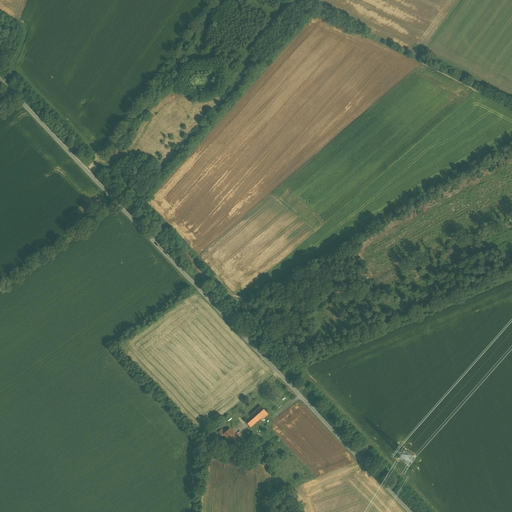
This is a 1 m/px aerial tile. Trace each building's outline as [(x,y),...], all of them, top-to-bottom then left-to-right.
[(260,407),(251,415),(256,422),(263,416),(264,418),(267,415),(260,407)] [(256,422),(251,415),(244,421),(250,428),(256,422)] [(225,432),(223,435),(228,440),(234,434),(229,429),(225,432)] [(234,434),(228,440),(225,443),(228,446),(231,444),(234,448),(241,442),(234,434)] [(215,435),(209,440),(212,444),(218,439),(215,435)]
